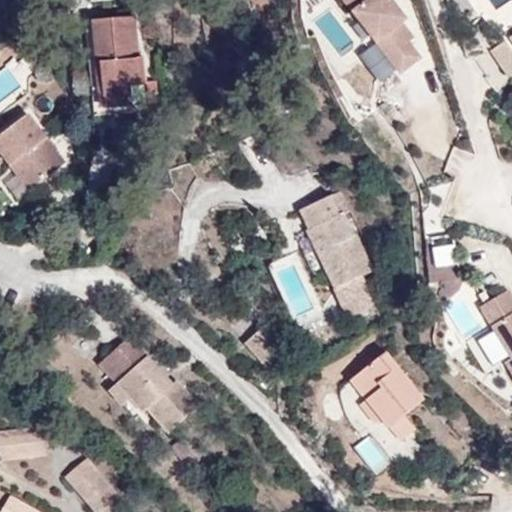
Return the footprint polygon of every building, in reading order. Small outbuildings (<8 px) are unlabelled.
[(413,37),(401,21),(406,18),(392,0),(345,0),(400,72),(420,57),(408,41),(413,37)] [(138,57),(135,15),(92,19),(101,107),(133,104),(131,84),(147,82),(146,81),(144,56),(138,57)] [(509,76),(511,74),(511,50),(505,40),(491,49),(509,76)] [(146,81),(147,82),(148,102),(159,101),(157,80),(146,81)] [(28,112),(0,134),(0,149),(31,189),(66,162),(28,112)] [(373,270),(345,211),(350,209),(341,189),(306,206),(327,247),(318,251),(336,288),(362,275),(373,270)] [(327,247),(306,206),(301,209),(310,228),(308,229),(318,251),(327,247)] [(463,286),(456,258),(438,263),(445,290),(463,286)] [(376,305),(362,275),(336,288),(349,317),(376,305)] [(511,356),(506,361),(511,370),(511,295),(508,289),(481,306),(511,355),(511,356)] [(268,370),(288,351),(265,325),(244,344),(268,370)] [(198,404),(176,380),(172,383),(130,335),(99,362),(116,382),(108,389),(135,420),(146,409),(169,433),(198,404)] [(425,398),(386,350),(350,380),(365,399),(381,419),(387,428),(389,427),(404,414),(425,398)] [(381,419),(365,399),(359,404),(375,424),(381,419)] [(416,429),(404,414),(389,427),(401,441),(416,429)] [(0,459),(47,454),(46,442),(44,427),(0,431),(0,459)] [(97,511),(100,511),(119,496),(86,458),(76,467),(66,476),(97,511)] [(40,511),(10,495),(0,511),(40,511)]
